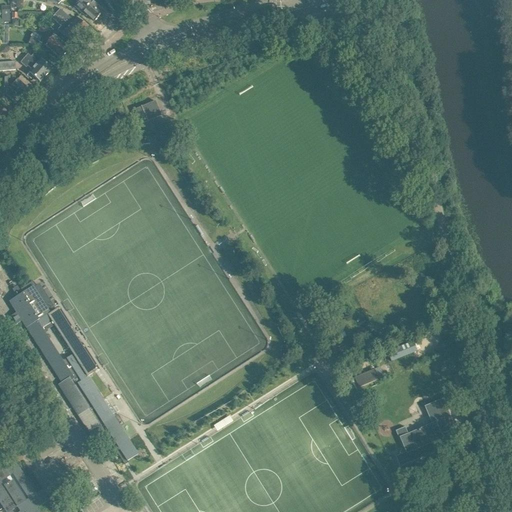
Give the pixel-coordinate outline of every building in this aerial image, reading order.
[(86,15),(87,15),(94,21),(103,12),(91,1),(86,6),(80,1),(74,7),(85,16),(86,15)] [(10,23),(9,7),(0,7),(1,23),(10,23)] [(55,14),(81,36),(88,28),(77,18),(74,21),(60,9),(55,14)] [(81,36),(55,14),(51,18),(61,26),(57,30),(62,34),(74,44),(81,36)] [(50,43),(41,40),(42,36),(36,34),(32,34),(28,44),(32,45),(49,52),(50,50),(60,59),(69,50),(59,40),(54,38),(50,43)] [(29,72),(32,76),(40,82),(52,69),(44,62),(40,59),(34,53),(31,57),(28,54),(20,62),(26,68),(27,66),(31,69),(29,72)] [(0,62),(0,71),(16,70),(15,62),(0,62)] [(4,94),(11,100),(15,103),(20,98),(24,101),(31,92),(24,85),(17,79),(13,83),(10,80),(10,77),(0,76),(0,92),(3,95),(4,94)] [(140,124),(161,116),(155,101),(134,110),(140,124)] [(379,305),(388,303),(398,301),(395,284),(389,285),(389,283),(375,286),(379,305)] [(23,292),(9,301),(16,313),(11,316),(16,324),(21,321),(43,355),(54,348),(44,331),(42,328),(52,321),(48,315),(48,314),(46,309),(52,305),(39,285),(33,289),(31,287),(23,292)] [(370,314),(344,320),(347,333),(373,327),(370,314)] [(417,351),(417,350),(414,343),(413,341),(393,349),(387,352),(391,362),(416,351),(417,351)] [(352,354),(346,343),(339,347),(345,358),(352,354)] [(57,352),(46,359),(61,383),(58,385),(78,415),(89,433),(95,442),(105,435),(123,463),(127,461),(128,461),(138,454),(114,417),(103,399),(88,376),(74,354),(63,361),(57,352)] [(374,369),(354,378),(358,388),(378,379),(374,369)] [(456,428),(449,413),(444,399),(425,407),(433,425),(409,435),(405,427),(396,431),(403,447),(406,445),(409,451),(396,457),(400,467),(437,452),(433,442),(441,439),(439,436),(456,428)] [(33,495),(12,462),(0,470),(0,508),(2,511),(39,511),(36,507),(34,508),(28,499),(33,495)]
